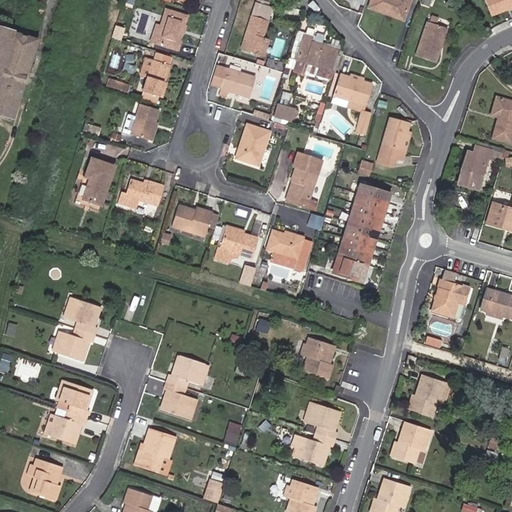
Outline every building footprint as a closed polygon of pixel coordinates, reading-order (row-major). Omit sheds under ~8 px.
[(391,9),(408,14),(411,0),(375,0),(373,8),(390,14),(391,9)] [(511,7),(511,0),(485,0),(491,16),(507,10),(506,7),(510,6),(511,8),(511,7)] [(407,18),(408,14),(391,9),(390,14),(407,18)] [(159,30),(154,48),(175,54),(186,21),(163,14),(159,30)] [(262,31),(263,32),(267,20),(253,16),(241,52),(259,57),(264,39),(261,38),(260,37),(262,31)] [(440,42),(446,25),(428,20),(418,55),(440,60),(445,44),(440,42)] [(450,26),(446,25),(440,42),(445,44),(450,26)] [(148,46),(154,48),(159,30),(153,28),(148,46)] [(40,44),(0,30),(0,112),(16,118),(40,44)] [(125,37),(116,35),(114,41),(123,44),(125,37)] [(264,39),(259,57),(263,58),(268,40),(264,39)] [(327,80),(324,79),(323,83),(327,84),(328,80),(334,82),(337,73),(333,72),(339,51),(315,44),(316,41),(306,39),(296,70),(306,73),(306,72),(327,78),(327,80)] [(157,55),(154,64),(164,67),(166,58),(157,55)] [(144,61),(139,78),(146,80),(151,63),(144,61)] [(164,67),(154,64),(151,63),(146,80),(141,95),(160,101),(165,86),(161,85),(166,68),(164,67)] [(229,71),(219,67),(213,86),(223,90),(229,71)] [(170,69),(166,68),(161,85),(165,86),(170,69)] [(252,99),(258,79),(230,70),(229,71),(223,90),(222,96),(229,98),(231,92),(252,99)] [(350,77),(362,81),(364,75),(352,71),(350,77)] [(372,84),(362,81),(350,77),(340,75),(333,95),(365,105),(372,84)] [(511,142),(511,98),(488,91),(483,110),(490,113),(483,134),(511,142)] [(298,113),(279,107),(275,119),(294,126),(298,113)] [(159,114),(142,108),(132,137),(150,143),(159,114)] [(368,114),(360,112),(356,127),(363,129),(368,114)] [(399,147),(403,130),(406,121),(386,117),(381,144),(399,147)] [(260,163),(269,133),(248,127),(242,149),(240,148),(237,157),(260,163)] [(408,131),(403,130),(399,147),(404,148),(408,131)] [(468,172),(466,172),(462,183),(482,189),(493,149),(479,146),(477,153),(472,151),(468,164),(470,165),(468,172)] [(323,160),(297,151),(292,168),(295,169),(291,184),(295,185),(290,202),(320,212),(323,202),(311,198),(323,160)] [(101,208),(113,170),(88,162),(82,181),(87,183),(81,202),(101,208)] [(360,174),(372,177),(375,164),(363,162),(360,174)] [(145,186),(131,182),(127,195),(159,205),(164,189),(151,184),(149,188),(145,186)] [(393,192),(364,183),(337,269),(365,278),(393,192)] [(140,203),(138,212),(153,214),(155,205),(140,203)] [(509,227),(508,229),(511,230),(511,208),(495,203),(489,224),(499,227),(500,224),(509,227)] [(179,205),(172,226),(205,236),(213,213),(196,209),(195,210),(179,205)] [(308,225),(320,229),(324,217),(312,213),(308,225)] [(272,231),(265,252),(296,262),(293,270),(301,273),(310,244),(302,242),(303,240),(288,235),(287,237),(272,231)] [(164,233),(161,242),(170,245),(173,235),(164,233)] [(222,233),(214,258),(228,262),(231,251),(250,257),(256,239),(241,234),(239,238),(222,233)] [(249,287),(254,269),(244,266),(239,284),(249,287)] [(461,283),(442,277),(432,308),(451,314),(461,283)] [(479,306),(487,309),(504,315),(511,317),(511,294),(485,286),(479,306)] [(69,316),(76,297),(72,296),(65,315),(69,316)] [(79,320),(77,327),(96,334),(98,327),(94,325),(101,305),(76,297),(69,316),(79,320)] [(504,315),(487,309),(485,314),(502,319),(504,315)] [(22,325),(11,322),(7,334),(18,337),(22,325)] [(96,334),(77,327),(74,333),(63,330),(55,351),(81,360),(89,340),(93,342),(96,334)] [(52,350),(55,351),(63,330),(60,329),(52,350)] [(304,340),(301,352),(306,353),(302,367),(326,374),(330,360),(326,359),(331,342),(306,334),(304,340)] [(507,352),(511,343),(505,341),(502,350),(507,352)] [(405,357),(414,359),(417,352),(408,349),(405,357)] [(3,352),(0,361),(0,362),(10,365),(13,355),(3,352)] [(170,373),(167,380),(186,386),(188,380),(200,383),(207,362),(180,353),(173,374),(170,373)] [(211,363),(207,362),(200,383),(203,384),(211,363)] [(417,392),(413,407),(433,413),(436,401),(441,402),(448,379),(424,371),(417,392)] [(61,400),(68,379),(64,378),(57,398),(61,400)] [(69,410),(89,416),(91,410),(87,409),(94,388),(68,379),(61,400),(71,403),(69,410)] [(186,386),(167,380),(165,387),(168,388),(161,409),(188,417),(195,397),(184,393),(186,386)] [(0,386),(0,395),(10,399),(13,391),(0,386)] [(409,406),(413,407),(417,392),(414,391),(409,406)] [(195,397),(188,417),(191,419),(198,398),(195,397)] [(302,419),(307,421),(314,401),(309,399),(302,419)] [(315,431),(334,438),(337,430),(334,429),(340,409),(314,401),(307,421),(317,424),(315,431)] [(66,418),(69,410),(55,405),(52,413),(56,414),(66,418)] [(86,424),(89,416),(69,410),(66,418),(56,414),(49,435),(75,443),(82,422),(86,424)] [(46,434),(49,435),(56,414),(52,413),(46,434)] [(430,425),(405,417),(399,437),(394,452),(414,458),(418,445),(424,447),(430,425)] [(229,421),(224,440),(236,443),(242,425),(229,421)] [(143,446),(138,461),(157,468),(163,452),(168,454),(174,434),(149,426),(143,446)] [(243,431),(238,445),(244,447),(249,433),(243,431)] [(332,445),(334,438),(315,431),(312,438),(303,435),(296,455),(323,464),(329,444),(332,445)] [(296,455),(303,435),(298,433),(291,454),(296,455)] [(133,460),(138,461),(143,446),(138,444),(133,460)] [(39,461),(35,474),(39,476),(34,491),(54,497),(60,482),(56,481),(62,463),(41,456),(39,461)] [(31,472),(35,474),(39,461),(35,460),(31,472)] [(381,497),(376,510),(381,511),(396,511),(400,503),(407,506),(414,483),(388,475),(381,497)] [(209,477),(206,487),(218,491),(222,482),(209,477)] [(289,483),(286,494),(289,496),(284,511),(310,511),(314,504),(309,503),(315,486),(291,479),(289,483)] [(281,492),(286,494),(289,483),(285,481),(281,492)] [(122,499),(127,501),(132,485),(128,483),(122,499)] [(127,501),(122,511),(150,511),(151,509),(146,507),(151,492),(132,485),(127,501)] [(206,487),(203,495),(216,500),(218,491),(206,487)] [(373,509),(376,510),(381,497),(377,496),(373,509)] [(227,511),(230,504),(216,500),(212,511),(227,511)]
